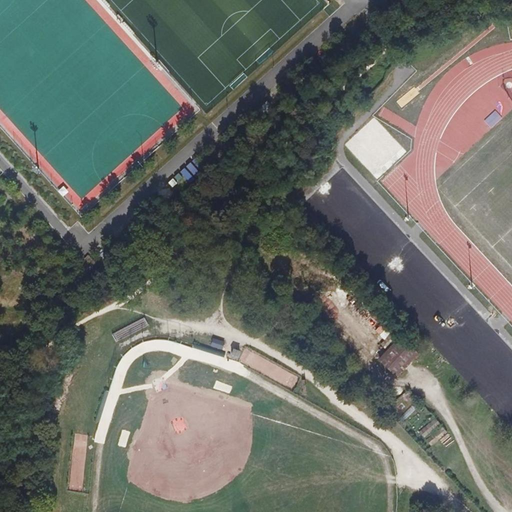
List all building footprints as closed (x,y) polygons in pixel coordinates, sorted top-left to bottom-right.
[(378,326),(374,332),(385,339),(389,333),(378,326)] [(379,359),(397,377),(418,355),(400,337),(379,359)] [(213,339),(211,347),(221,349),(223,341),(213,339)] [(419,432),(424,438),(440,424),(436,418),(419,432)] [(426,439),(431,446),(447,434),(442,427),(426,439)]
